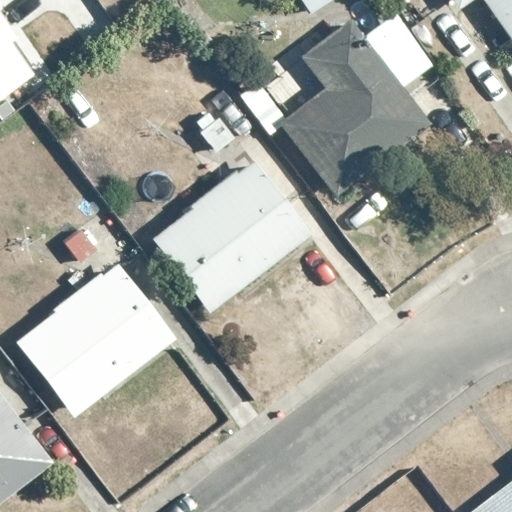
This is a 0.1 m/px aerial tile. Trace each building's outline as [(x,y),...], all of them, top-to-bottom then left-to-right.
[(321,0),(298,0),(305,10),(321,0)] [(511,0),(451,0),(459,11),(474,0),(482,0),(511,41),(511,0)] [(435,124),(351,17),(301,56),(326,88),(278,125),(337,200),(435,124)] [(0,26),(0,96),(33,74),(0,26)] [(279,110),(256,80),(233,98),(257,127),(279,110)] [(154,240),(211,313),(312,236),(255,163),(154,240)] [(16,342),(74,417),(177,339),(119,263),(16,342)] [(0,504),(54,463),(0,392),(0,504)] [(511,511),(511,479),(468,511),(511,511)]
